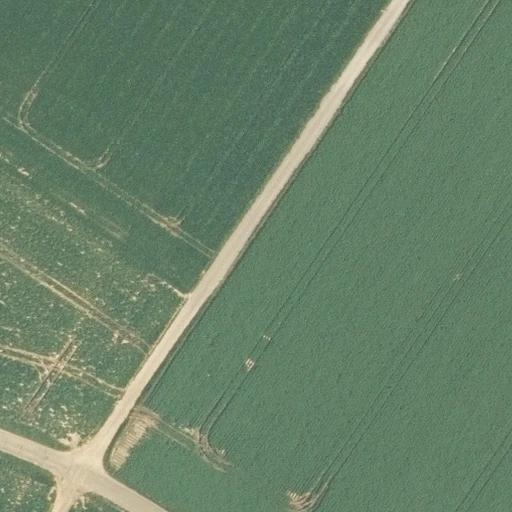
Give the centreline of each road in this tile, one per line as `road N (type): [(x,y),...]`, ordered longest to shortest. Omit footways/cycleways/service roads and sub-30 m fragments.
road 1 (track): [(77,475),(397,0)]
road 2 (unclassified): [(136,511),(77,475),(0,443)]
